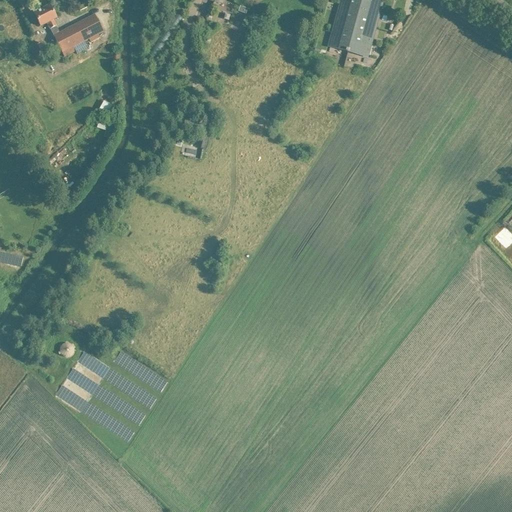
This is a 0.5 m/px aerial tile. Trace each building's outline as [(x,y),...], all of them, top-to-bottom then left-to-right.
[(370,50),(383,0),(382,0),(341,0),(331,39),(341,42),(339,50),(357,55),(359,47),(370,50)] [(49,5),(34,13),(38,22),(40,26),(47,23),(53,20),(56,18),(54,14),(49,5)] [(61,21),(43,31),(46,36),(43,37),(48,47),(61,41),(67,52),(75,48),(71,41),(72,40),(65,26),(64,27),(61,21)] [(40,43),(33,47),(39,58),(46,55),(40,43)] [(101,109),(109,112),(112,103),(104,101),(101,109)] [(99,118),(96,128),(105,131),(103,137),(108,139),(114,123),(99,118)] [(185,119),(183,127),(202,132),(204,124),(185,119)] [(208,148),(210,137),(204,136),(202,147),(208,148)] [(511,237),(511,230),(507,225),(503,228),(511,237)]
